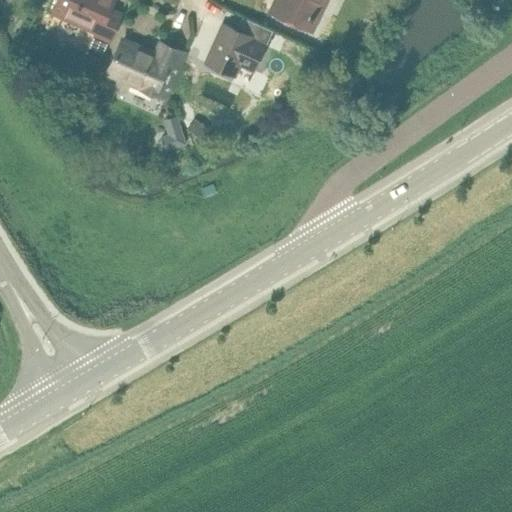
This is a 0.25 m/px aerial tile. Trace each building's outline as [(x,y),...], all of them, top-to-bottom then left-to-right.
[(56,0),(56,1),(51,11),(95,31),(93,34),(109,42),(121,13),(110,8),(113,0),(56,0)] [(312,30),(326,0),(274,0),(269,11),(288,19),(312,30)] [(222,23),(205,62),(235,76),(241,64),(254,70),(266,41),(271,30),(252,22),(247,34),(222,23)] [(155,54),(152,52),(123,39),(115,58),(108,72),(165,98),(185,54),(160,43),(155,54)] [(197,138),(206,128),(195,119),(187,129),(197,138)]
